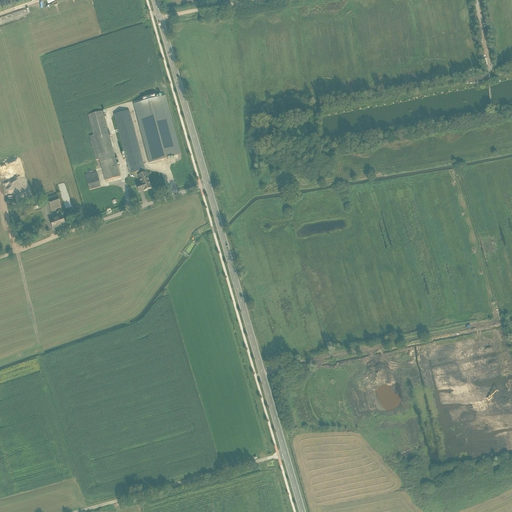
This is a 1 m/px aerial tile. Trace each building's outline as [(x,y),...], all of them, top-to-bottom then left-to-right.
[(171,95),(140,102),(153,162),(185,155),(171,95)] [(116,111),(134,172),(148,168),(130,107),(116,111)] [(90,118),(108,179),(124,174),(106,113),(90,118)] [(98,172),(88,175),(92,190),(102,187),(98,172)] [(138,193),(152,188),(146,172),(137,175),(141,184),(136,186),(138,193)] [(63,185),(70,209),(77,207),(70,183),(63,185)] [(48,197),(52,210),(63,206),(59,194),(48,197)] [(52,230),(65,225),(61,215),(48,220),(52,230)]
